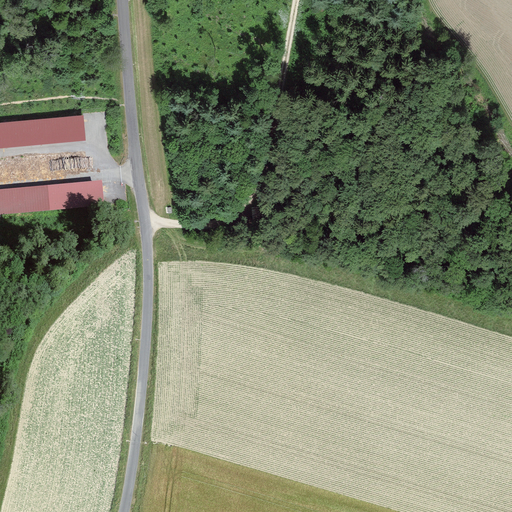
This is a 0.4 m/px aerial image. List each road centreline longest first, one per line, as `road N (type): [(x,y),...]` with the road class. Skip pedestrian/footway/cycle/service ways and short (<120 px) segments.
road 1 (tertiary): [(124,511),(148,280),(122,0)]
road 2 (track): [(295,0),(241,204),(230,220),(213,224),(145,224)]
road 3 (track): [(0,182),(138,174)]
